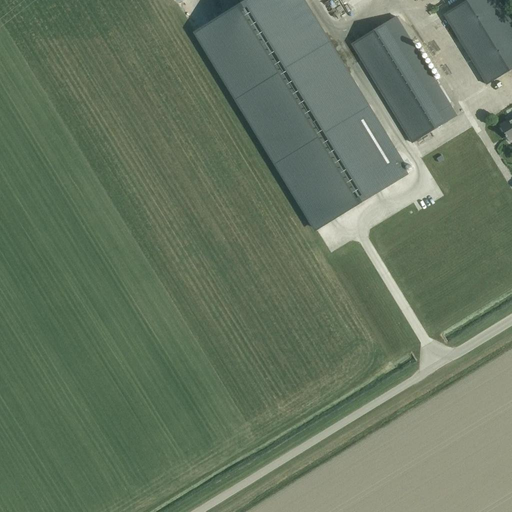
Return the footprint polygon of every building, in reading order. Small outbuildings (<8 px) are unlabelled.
[(316,229),(407,174),(301,0),(248,0),(196,32),(316,229)] [(486,85),(511,69),(511,24),(497,0),(468,0),(444,15),(486,85)] [(412,143),(457,116),(396,17),(351,44),(412,143)] [(212,86),(219,83),(216,76),(209,79),(212,86)] [(234,101),(225,106),(231,116),(240,111),(234,101)] [(511,118),(500,126),(509,141),(511,139),(511,118)] [(217,143),(209,147),(212,152),(219,148),(217,143)] [(386,232),(393,242),(398,238),(390,229),(386,232)]
